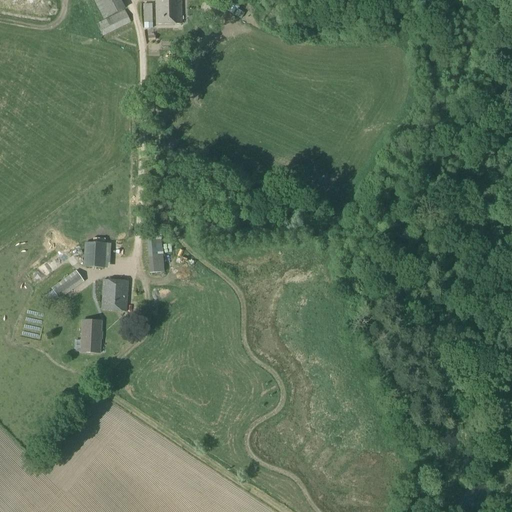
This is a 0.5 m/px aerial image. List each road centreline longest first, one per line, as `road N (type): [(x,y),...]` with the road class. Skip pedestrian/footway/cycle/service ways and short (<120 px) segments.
road 1 (track): [(286,511),(111,395),(108,369),(147,333),(138,189),(147,121),(128,0)]
road 2 (track): [(147,121),(211,0)]
